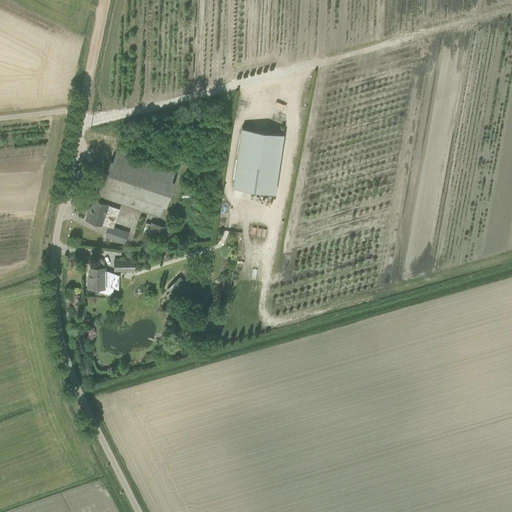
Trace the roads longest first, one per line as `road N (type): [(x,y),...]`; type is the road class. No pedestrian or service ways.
road 1 (unclassified): [(137,511),(80,400),(55,308),(60,208),(79,120)]
road 2 (track): [(79,120),(105,0)]
